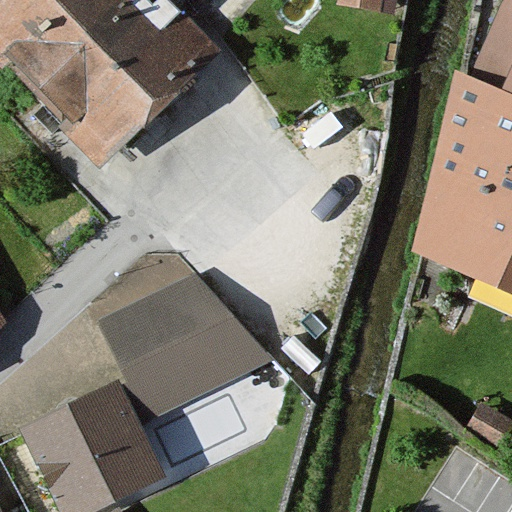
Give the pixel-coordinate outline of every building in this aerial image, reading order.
[(0,0),(0,62),(102,178),(246,52),(200,0),(0,0)] [(511,16),(480,87),(511,101),(511,16)] [(511,101),(480,87),(459,76),(413,259),(511,302),(511,101)] [(199,280),(98,328),(128,389),(25,438),(61,511),(116,511),(167,487),(140,430),(275,365),(199,280)] [(0,332),(10,325),(0,306),(0,332)]
